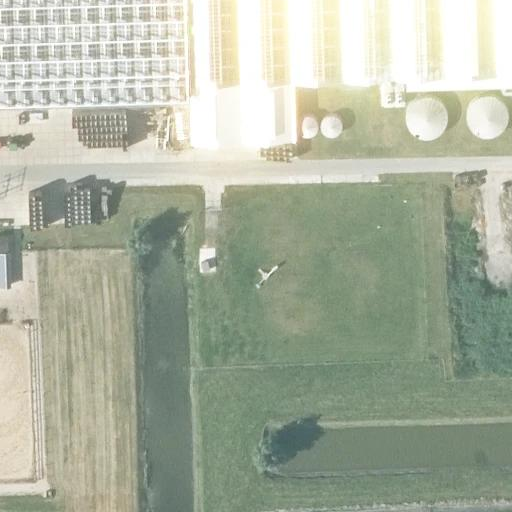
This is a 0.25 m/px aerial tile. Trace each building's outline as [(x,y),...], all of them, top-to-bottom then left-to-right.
[(0,0),(0,98),(187,93),(187,84),(185,0),(0,0)] [(294,136),(292,79),(406,77),(406,89),(511,86),(511,0),(185,0),(187,84),(187,93),(189,93),(190,140),(294,136)] [(468,109),(483,132),(500,122),(486,98),(468,109)] [(16,103),(16,131),(64,130),(63,102),(16,103)] [(89,153),(87,102),(64,103),(66,154),(89,153)] [(90,111),(91,126),(112,125),(111,111),(90,111)] [(77,204),(75,194),(56,196),(57,206),(77,204)]
